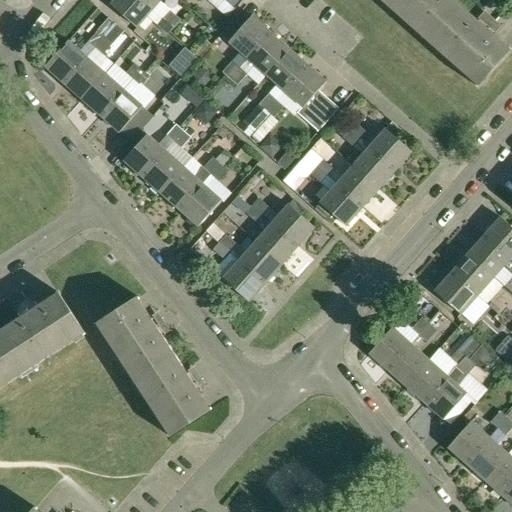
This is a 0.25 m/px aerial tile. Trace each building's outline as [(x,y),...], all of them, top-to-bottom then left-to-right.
[(138,27),(154,8),(144,0),(116,0),(112,4),(138,27)] [(144,0),(154,8),(161,0),(144,0)] [(381,0),(428,42),(460,6),(453,0),(381,0)] [(478,22),(460,6),(428,42),(477,85),(477,86),(478,87),(511,49),(510,48),(509,49),(484,28),(482,31),(476,25),(478,22)] [(168,8),(162,15),(174,26),(180,19),(168,8)] [(167,34),(174,26),(162,15),(155,23),(167,34)] [(229,42),(248,59),(272,33),(253,16),(229,42)] [(86,42),(94,49),(103,38),(116,24),(108,18),(86,42)] [(290,49),(272,33),(248,59),(266,75),(290,49)] [(111,45),(103,38),(94,49),(101,55),(111,45)] [(195,53),(200,57),(211,45),(206,40),(195,53)] [(45,66),(64,83),(87,57),(68,41),(45,66)] [(266,75),(284,91),(307,65),(290,49),(266,75)] [(198,61),(186,51),(170,69),(182,79),(198,61)] [(87,57),(64,83),(82,99),(105,74),(87,57)] [(223,72),(230,79),(239,68),(232,62),(223,72)] [(125,74),(132,81),(142,70),(134,64),(125,74)] [(326,82),(307,65),(284,91),(301,107),(296,113),(317,132),(338,108),(318,90),(326,82)] [(246,75),(239,68),(230,79),(237,85),(246,75)] [(149,77),(142,70),(132,81),(140,88),(149,77)] [(82,99),(101,116),(123,90),(105,74),(82,99)] [(142,107),(123,90),(101,116),(119,132),(142,107)] [(259,105),(266,111),(275,101),(268,95),(259,105)] [(266,111),(270,115),(260,127),(260,126),(253,134),(254,135),(252,137),(258,142),(260,140),(262,142),(268,134),(267,133),(278,122),(273,117),(282,107),(275,101),(266,111)] [(392,122),(369,148),(395,170),(411,151),(398,139),(404,132),(392,122)] [(355,124),(350,130),(362,142),(368,135),(355,124)] [(166,136),(174,143),(184,131),(177,125),(166,136)] [(355,150),(362,142),(350,130),(342,138),(355,150)] [(174,143),(166,152),(143,178),(161,194),(184,168),(192,159),(181,149),(191,138),(184,131),(174,143)] [(124,161),(143,178),(166,152),(147,135),(124,161)] [(378,189),(395,170),(369,148),(353,167),(378,189)] [(277,164),(284,170),(295,158),(287,152),(277,164)] [(179,210),(202,184),(210,176),(220,164),(213,158),(195,177),(184,168),(161,194),(179,210)] [(324,160),(317,168),(330,179),(337,171),(324,160)] [(210,176),(202,184),(179,210),(198,227),(221,201),(210,191),(228,171),(220,164),(210,176)] [(353,167),(336,186),(362,208),(378,189),(353,167)] [(324,186),(330,179),(317,168),(311,175),(324,186)] [(345,227),(362,208),(336,186),(319,205),(345,227)] [(257,200),(251,207),(262,217),(268,210),(257,200)] [(293,200),(288,206),(300,217),(305,211),(293,200)] [(288,206),(271,225),(297,248),(313,229),(300,217),(288,206)] [(256,224),(262,217),(251,207),(245,214),(256,224)] [(501,217),(484,236),(511,259),(511,257),(511,226),(501,217)] [(281,266),(297,248),(271,225),(255,243),(281,266)] [(236,247),(225,237),(212,226),(206,232),(230,254),(236,247)] [(224,261),(230,254),(206,232),(191,249),(198,255),(206,245),(224,261)] [(484,236),(468,255),(495,278),(511,259),(484,236)] [(264,285),(281,266),(255,243),(239,262),(264,285)] [(479,296),(495,278),(468,255),(452,273),(479,296)] [(222,281),(248,303),(264,285),(239,262),(222,281)] [(462,315),(479,296),(452,273),(436,292),(462,315)] [(59,295),(20,320),(3,331),(29,372),(85,335),(61,299),(59,295)] [(97,326),(134,383),(176,356),(143,305),(138,299),(97,326)] [(414,327),(421,333),(430,323),(423,316),(414,327)] [(438,329),(430,323),(421,333),(428,340),(438,329)] [(370,355),(389,371),(412,345),(393,329),(370,355)] [(3,331),(0,332),(0,390),(29,372),(3,331)] [(495,351),(507,362),(511,356),(511,337),(509,335),(495,351)] [(471,359),(484,345),(476,338),(463,352),(467,355),(471,359)] [(389,371),(408,387),(431,361),(412,345),(389,371)] [(471,359),(475,362),(486,372),(498,358),(490,351),(484,345),(471,359)] [(467,355),(463,352),(459,348),(450,359),(457,366),(467,355)] [(457,366),(448,376),(449,378),(426,404),(445,420),(468,394),(456,383),(465,373),(475,362),(471,359),(467,355),(457,366)] [(211,410),(189,376),(176,356),(134,383),(170,437),(211,410)] [(408,387),(426,404),(449,378),(448,376),(431,361),(408,387)] [(493,422),(499,428),(509,417),(507,415),(503,411),(493,422)] [(511,426),(511,419),(509,417),(499,428),(506,434),(511,426)] [(449,448),(468,465),(491,438),(472,422),(449,448)] [(468,465),(487,481),(510,454),(491,438),(468,465)] [(511,489),(511,455),(510,454),(487,481),(506,497),(511,489)]
